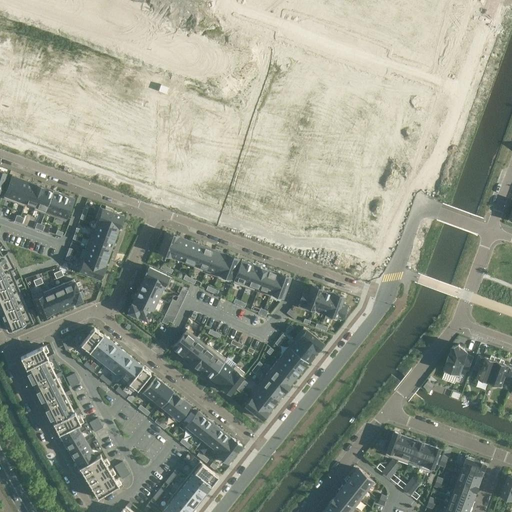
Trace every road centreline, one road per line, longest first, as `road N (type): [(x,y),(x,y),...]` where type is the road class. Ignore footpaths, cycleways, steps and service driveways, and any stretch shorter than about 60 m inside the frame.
road 1 (residential): [(387,296),(155,210)]
road 2 (residential): [(99,309),(268,449)]
road 3 (tertiary): [(491,0),(422,206)]
road 4 (tertiary): [(387,296),(268,449)]
road 5 (residential): [(217,31),(155,210)]
road 6 (residential): [(92,511),(5,348)]
road 7 (residential): [(155,210),(0,153)]
road 8 (residential): [(305,511),(386,411)]
road 9 (residential): [(503,454),(386,411)]
